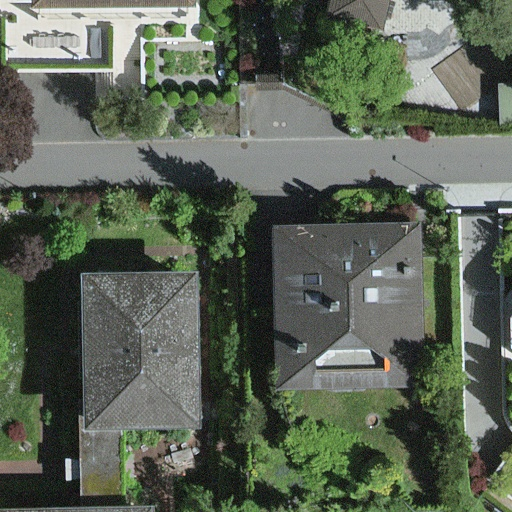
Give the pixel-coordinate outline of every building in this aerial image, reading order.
[(194,0),(11,0),(11,16),(195,18),(194,0)] [(511,0),(366,0),(368,32),(511,26),(511,0)] [(261,225),(269,377),(414,370),(406,218),(261,225)] [(75,269),(82,498),(119,497),(116,420),(193,418),(189,266),(75,269)] [(0,511),(144,511),(144,496),(119,497),(82,498),(0,501),(0,511)]
